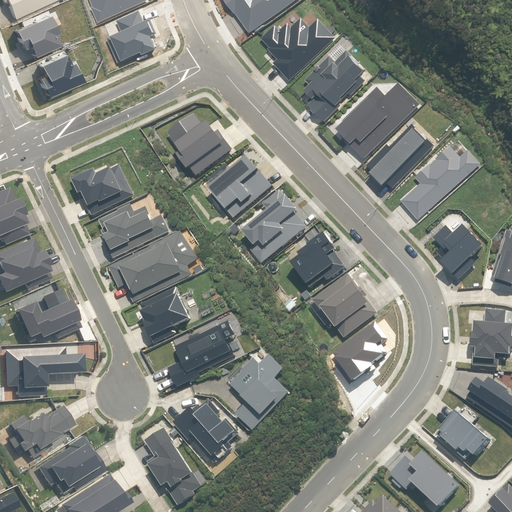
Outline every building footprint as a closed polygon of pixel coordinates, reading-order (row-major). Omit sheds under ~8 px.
[(290,80),(336,37),(319,18),(310,27),(302,17),(292,27),(288,23),(280,30),(276,25),(262,38),(270,46),(268,48),(278,58),(274,62),(290,80)] [(314,98),(308,104),(326,121),(341,104),(339,103),(350,92),(352,95),(366,80),(362,76),(364,74),(363,73),(367,69),(351,53),(340,65),(331,55),(306,79),(310,84),(305,89),(314,98)] [(365,157),(421,102),(400,82),(387,95),(378,86),(343,120),(344,121),(338,127),(365,157)] [(198,176),(233,150),(220,130),(217,132),(209,121),(203,125),(195,114),(168,133),(182,152),(178,155),(189,170),(191,168),(198,176)] [(392,188),(436,143),(415,123),(394,147),(387,140),(366,162),(392,188)] [(421,182),(402,199),(419,218),(482,162),(469,148),(461,155),(451,144),(437,157),(437,158),(431,163),(430,163),(416,176),(421,182)] [(274,186),(249,157),(209,188),(234,218),(274,186)] [(93,216),(135,196),(120,165),(113,168),(99,175),(96,170),(90,173),(89,170),(72,178),(82,200),(85,199),(93,216)] [(12,199),(7,187),(0,190),(0,239),(2,245),(27,235),(18,216),(21,215),(14,199),(12,199)] [(264,204),(269,210),(244,231),(256,246),(251,250),(263,264),(308,227),(296,213),(300,210),(287,195),(286,197),(280,190),(264,204)] [(114,259),(155,239),(151,231),(157,228),(149,212),(134,219),(130,212),(128,213),(126,210),(123,212),(122,210),(100,221),(104,230),(102,231),(105,237),(104,237),(114,259)] [(476,258),(474,256),(485,246),(465,226),(455,234),(447,225),(433,240),(441,249),(437,252),(442,257),(438,262),(455,280),(457,278),(459,280),(477,263),(474,260),(476,258)] [(326,277),(328,281),(347,267),(335,251),(337,249),(332,242),(334,240),(327,230),(302,248),(303,249),(298,252),(302,257),(293,263),(311,288),(326,277)] [(511,231),(508,230),(493,275),(497,276),(495,282),(511,287),(511,231)] [(135,303),(193,275),(189,266),(200,259),(181,231),(149,247),(150,247),(110,267),(120,288),(126,285),(135,303)] [(360,289),(349,274),(314,300),(321,310),(323,308),(345,338),(378,313),(366,297),(368,296),(362,287),(360,289)] [(181,295),(177,288),(141,305),(144,311),(142,312),(147,322),(145,322),(155,344),(177,333),(174,327),(192,319),(180,296),(181,295)] [(15,311),(27,340),(49,329),(54,339),(79,328),(74,319),(73,319),(65,302),(64,303),(58,289),(40,297),(46,310),(34,316),(29,305),(15,311)] [(485,322),(476,322),(475,332),(474,332),(473,348),(475,348),(473,365),(499,367),(500,358),(507,359),(507,355),(511,355),(511,347),(511,324),(506,324),(507,311),(487,309),(485,322)] [(178,387),(201,377),(200,373),(236,356),(227,339),(237,335),(230,321),(176,347),(183,362),(169,369),(178,387)] [(63,355),(62,347),(2,350),(4,387),(14,386),(14,397),(43,395),(43,384),(42,384),(41,375),(79,373),(78,354),(63,355)] [(254,431),(290,392),(276,378),(285,369),(270,354),(260,365),(260,364),(254,358),(243,369),(245,371),(231,385),(249,402),(237,414),(254,431)] [(487,384),(478,378),(470,391),(472,392),(468,398),(511,427),(511,396),(507,393),(509,390),(491,378),(487,384)] [(192,405),(174,420),(192,441),(195,438),(218,464),(238,446),(232,439),(239,432),(228,419),(226,421),(210,403),(205,407),(200,402),(195,407),(192,405)] [(41,446),(73,425),(60,405),(44,415),(43,413),(39,416),(37,413),(25,421),(24,419),(24,420),(21,415),(7,424),(10,428),(9,429),(13,435),(6,440),(14,454),(23,449),(30,459),(43,450),(41,446)] [(458,411),(441,431),(444,433),(442,436),(459,451),(458,452),(466,460),(473,453),(476,456),(491,440),(458,411)] [(203,487),(165,428),(146,441),(156,457),(149,462),(150,465),(164,487),(165,486),(169,491),(179,506),(197,494),(194,492),(203,487)] [(66,445),(68,447),(36,467),(47,486),(52,483),(60,494),(71,487),(73,491),(104,471),(91,451),(81,436),(66,445)] [(461,485),(425,451),(414,463),(407,456),(390,474),(395,478),(392,481),(401,489),(403,486),(408,490),(414,483),(440,508),(461,485)] [(110,511),(127,502),(107,472),(58,503),(64,511),(110,511)] [(511,511),(511,486),(510,484),(491,504),(498,511),(511,511)] [(0,511),(9,511),(17,508),(9,493),(0,497),(0,511)] [(363,511),(402,511),(385,495),(378,503),(374,500),(363,511)]
